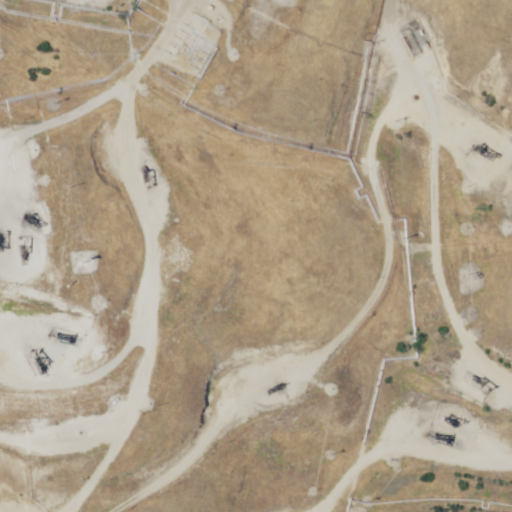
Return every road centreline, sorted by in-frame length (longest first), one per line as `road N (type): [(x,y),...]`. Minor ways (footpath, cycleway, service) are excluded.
road 1 (track): [(0,492),(39,456),(60,114),(102,0),(381,50),(362,167),(424,239),(456,315),(511,387)]
road 2 (track): [(282,511),(317,425),(370,383),(428,388),(511,430)]
road 3 (track): [(485,356),(389,323),(363,354),(370,383)]
